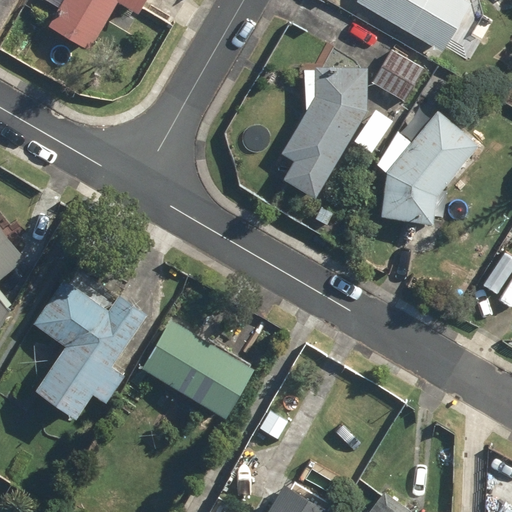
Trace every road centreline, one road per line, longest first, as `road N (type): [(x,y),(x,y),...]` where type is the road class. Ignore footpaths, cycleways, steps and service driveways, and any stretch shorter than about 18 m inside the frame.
road 1 (residential): [(137,186),(504,399)]
road 2 (residential): [(137,186),(244,0)]
road 3 (residential): [(0,106),(137,186)]
